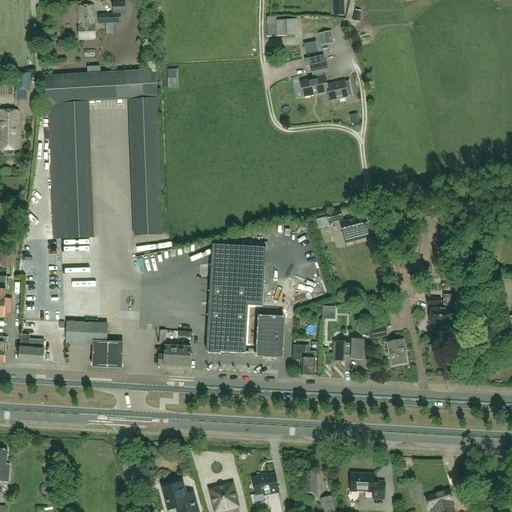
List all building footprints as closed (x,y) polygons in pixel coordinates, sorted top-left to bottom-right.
[(344,0),(334,0),(335,16),(346,15),(344,0)] [(98,14),(98,24),(118,23),(118,24),(121,24),(121,14),(126,14),(125,3),(113,4),(113,14),(98,14)] [(91,7),(77,8),(78,40),(95,39),(94,15),(92,15),(91,7)] [(288,21),(276,21),(276,18),(267,18),(268,38),(276,37),(289,36),(288,21)] [(328,32),(319,34),(321,46),(331,44),(328,32)] [(141,38),(136,42),(140,47),(145,42),(141,38)] [(306,67),(310,66),(312,76),(313,80),(300,82),(303,97),(327,92),(328,92),(327,86),(325,77),(320,78),(319,74),(328,72),(326,63),(325,63),(323,56),(309,59),(304,60),(306,67)] [(175,78),(175,69),(165,69),(165,78),(175,78)] [(156,71),(45,77),(46,105),(49,105),(53,240),(93,238),(89,103),(129,100),(134,237),(162,236),(156,71)] [(16,73),(16,74),(12,74),(12,85),(16,85),(16,91),(15,91),(15,98),(26,99),(26,91),(30,91),(30,73),(16,73)] [(328,92),(327,92),(329,101),(347,97),(344,82),(327,86),(328,92)] [(14,153),(14,150),(16,150),(17,111),(1,111),(0,143),(0,149),(4,150),(4,153),(6,155),(12,155),(14,153)] [(359,123),(357,115),(351,117),(353,124),(359,123)] [(416,209),(422,221),(432,216),(425,204),(416,209)] [(342,220),(340,212),(326,215),(328,223),(342,220)] [(340,224),(345,243),(369,237),(363,217),(340,224)] [(245,354),(248,306),(263,307),(266,248),(212,245),(206,352),(208,352),(208,354),(221,355),(221,353),(245,354)] [(11,267),(12,255),(4,254),(4,266),(11,267)] [(0,317),(10,318),(11,300),(5,299),(5,291),(0,290),(0,317)] [(273,310),(274,298),(263,298),(263,310),(273,310)] [(431,309),(430,325),(432,325),(432,326),(439,327),(439,325),(451,325),(452,300),(443,299),(443,310),(431,309)] [(464,307),(455,307),(455,317),(460,317),(461,315),(464,315),(464,307)] [(282,358),(284,319),(259,318),(257,357),(263,357),(262,359),(276,360),(277,358),(282,358)] [(67,323),(66,343),(106,345),(107,325),(67,323)] [(385,328),(371,331),(373,339),(387,336),(385,328)] [(21,335),(19,363),(42,365),(44,350),(43,350),(44,341),(29,340),(29,336),(21,335)] [(345,342),(333,342),(333,362),(345,363),(345,356),(351,357),(351,360),(363,360),(364,339),(352,339),(351,343),(345,343),(345,342)] [(402,340),(387,343),(392,366),(407,363),(402,340)] [(293,345),(292,360),(301,361),(301,366),(302,367),(301,375),(314,376),(315,352),(309,352),(309,346),(293,345)] [(164,366),(190,368),(191,348),(164,346),(164,356),(159,356),(158,365),(164,366)] [(0,482),(8,483),(10,465),(7,465),(8,451),(0,450),(0,482)] [(305,472),(304,493),(316,494),(317,473),(305,472)] [(385,482),(374,482),(375,475),(351,474),(350,492),(373,493),(373,501),(384,501),(385,482)] [(275,475),(252,479),(255,495),(263,494),(264,496),(279,493),(275,475)] [(232,484),(210,490),(215,511),(218,511),(238,507),(232,484)] [(182,485),(164,490),(169,509),(176,507),(177,511),(198,511),(193,493),(184,496),(182,485)] [(449,490),(425,498),(429,511),(453,511),(450,502),(453,501),(449,490)] [(277,495),(266,496),(268,511),(272,511),(279,511),(277,495)] [(336,511),(333,496),(321,499),(324,511),(336,511)]
